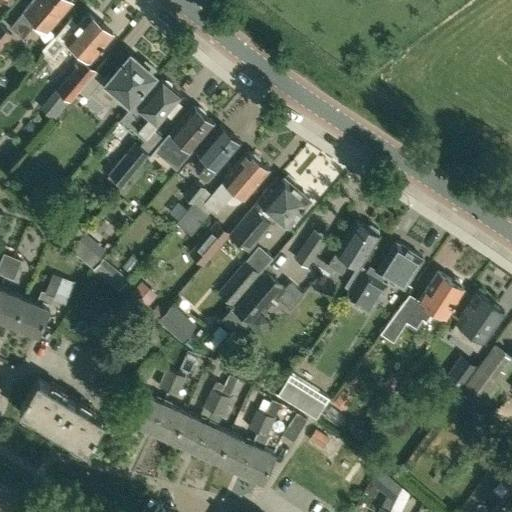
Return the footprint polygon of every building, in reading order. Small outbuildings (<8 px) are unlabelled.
[(23,37),(38,20),(47,28),(71,0),(30,0),(9,25),(23,37)] [(66,38),(90,58),(112,32),(88,11),(78,23),(70,17),(43,49),(53,57),(65,43),(63,42),(66,38)] [(0,47),(13,33),(0,21),(0,47)] [(152,72),(155,68),(146,60),(143,64),(131,54),(111,76),(108,73),(104,77),(91,92),(105,104),(117,91),(129,102),(154,73),(152,72)] [(78,88),(94,69),(83,59),(57,89),(69,99),(78,88)] [(87,97),(91,92),(104,77),(95,69),(78,90),(87,97)] [(149,133),(166,112),(171,115),(179,106),(174,102),(181,95),(171,87),(172,82),(167,78),(162,80),(159,77),(137,104),(148,113),(138,125),(149,133)] [(178,163),(183,157),(214,121),(205,113),(205,110),(199,105),(196,106),(194,104),(170,131),(157,146),(169,156),(178,163)] [(209,176),(240,140),(220,123),(197,149),(203,155),(195,164),(209,176)] [(124,183),(150,152),(136,141),(110,172),(124,183)] [(242,199),(244,196),(245,196),(269,167),(260,159),(260,155),(254,150),(250,151),(247,149),(222,178),(224,179),(205,200),(218,211),(228,200),(230,202),(235,203),(239,202),(242,199)] [(248,248),(272,220),(273,221),(278,215),(287,223),(310,197),(293,183),(296,180),(288,173),(285,176),(284,176),(282,178),(279,176),(230,232),(248,248)] [(193,200),(205,187),(195,178),(184,192),(193,200)] [(199,230),(211,207),(195,199),(183,222),(199,230)] [(360,263),(380,234),(378,232),(379,227),(370,221),(367,225),(356,218),(328,262),(342,271),(351,257),(360,263)] [(230,232),(217,221),(190,251),(203,263),(230,232)] [(381,277),(385,272),(404,285),(423,256),(396,239),(377,268),(378,268),(375,273),(367,268),(350,296),(370,309),(388,281),(381,277)] [(312,257),(299,248),(293,256),(306,265),(312,257)] [(0,273),(5,275),(13,256),(4,252),(0,261),(0,273)] [(13,256),(5,275),(14,279),(22,260),(13,256)] [(102,257),(93,268),(117,289),(126,278),(102,257)] [(233,301),(259,271),(245,259),(219,289),(233,301)] [(250,318),(274,291),(291,306),(304,290),(291,278),(285,285),(268,269),(236,306),(250,318)] [(426,318),(433,307),(445,315),(464,286),(460,284),(460,280),(455,276),(451,278),(438,270),(406,318),(416,325),(422,316),(426,318)] [(53,272),(45,292),(54,296),(62,276),(53,272)] [(57,294),(70,299),(77,279),(65,274),(57,294)] [(25,295),(1,285),(0,285),(0,317),(13,323),(25,295)] [(477,349),(484,338),(485,339),(504,310),(477,291),(457,320),(471,330),(464,340),(477,349)] [(50,305),(25,295),(13,323),(38,333),(50,305)] [(394,339),(405,323),(392,314),(381,331),(394,339)] [(218,346),(231,328),(222,321),(209,340),(218,346)] [(477,408),(511,359),(511,353),(495,341),(457,393),(477,408)] [(275,386),(301,351),(288,342),(262,377),(275,386)] [(439,384),(454,394),(463,380),(476,362),(461,352),(449,370),(439,384)] [(168,389),(177,371),(167,367),(159,385),(168,389)] [(177,371),(168,389),(177,393),(186,375),(177,371)] [(229,373),(221,392),(213,410),(223,414),(231,396),(230,396),(238,377),(229,373)] [(87,447),(105,416),(38,376),(20,407),(87,447)] [(150,427),(163,398),(141,388),(127,416),(150,427)] [(213,410),(221,392),(212,388),(204,405),(212,409),(213,410)] [(342,393),(337,401),(343,406),(349,398),(342,393)] [(184,408),(163,398),(150,427),(172,437),(185,408),(184,408)] [(208,419),(185,408),(172,437),(195,447),(208,419)] [(257,429),(265,412),(256,408),(249,426),(257,429)] [(208,419),(195,447),(217,458),(230,429),(218,423),(223,414),(213,410),(212,409),(208,419)] [(253,439),(239,468),(262,478),(275,450),(265,445),(270,435),(268,434),(275,416),(265,412),(257,429),(253,439)] [(283,434),(294,440),(306,421),(296,414),(283,434)] [(217,458),(239,468),(253,439),(230,429),(217,458)] [(328,438),(316,430),(311,439),(323,446),(328,438)] [(511,461),(500,474),(511,486),(510,488),(511,489),(511,488),(511,461)]
